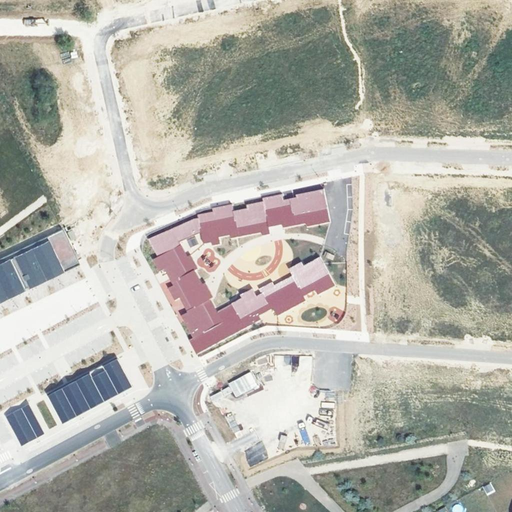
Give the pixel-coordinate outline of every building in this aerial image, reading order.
[(189,340),(196,355),(261,320),(259,316),(273,308),(277,317),(306,301),(304,297),(315,290),(318,296),(335,286),(323,264),(320,258),(304,266),(302,262),(289,269),(293,276),(275,286),(273,282),(259,290),(262,294),(257,297),(253,289),(241,296),(242,299),(217,312),(211,300),(214,298),(206,283),(203,285),(195,271),(198,269),(191,255),(188,257),(180,242),(202,233),(204,244),(212,242),(213,246),(221,244),(219,237),(231,235),(232,239),(262,232),(263,236),(271,234),(269,227),(283,224),(284,228),(307,223),(307,227),(330,222),(324,190),(297,195),(297,197),(284,200),(283,193),(263,198),(264,201),(247,205),(248,208),(234,211),(232,204),(213,208),(214,212),(198,215),(199,219),(195,219),(149,239),(158,258),(153,260),(159,272),(164,270),(173,286),(168,289),(174,301),(180,298),(188,313),(182,316),(193,338),(189,340)] [(72,230),(67,232),(71,241),(76,239),(72,230)] [(0,302),(71,269),(79,265),(64,234),(0,262),(0,302)] [(47,394),(63,425),(76,418),(77,419),(87,414),(86,413),(98,406),(99,408),(114,400),(113,399),(134,388),(118,357),(47,394)] [(228,382),(235,398),(258,387),(252,372),(228,382)] [(6,415),(22,445),(44,433),(28,403),(6,415)] [(263,443),(244,450),(250,465),(269,458),(263,443)] [(484,487),(487,495),(494,491),(491,483),(484,487)]
